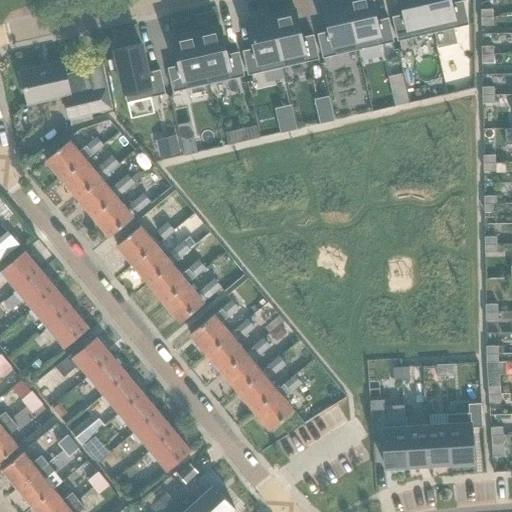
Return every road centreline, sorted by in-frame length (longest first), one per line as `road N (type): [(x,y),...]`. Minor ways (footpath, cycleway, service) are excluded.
road 1 (residential): [(288,511),(0,166)]
road 2 (unclassified): [(0,38),(168,0)]
